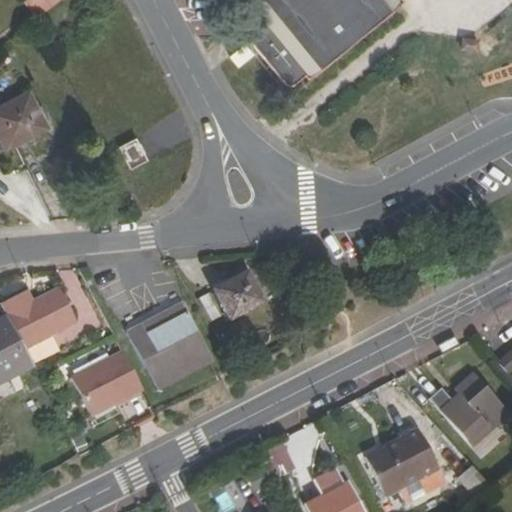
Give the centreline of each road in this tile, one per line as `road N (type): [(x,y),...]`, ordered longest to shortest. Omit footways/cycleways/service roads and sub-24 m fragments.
road 1 (primary): [(159,463),(511,280)]
road 2 (residential): [(511,134),(367,207),(263,221)]
road 3 (residential): [(263,221),(0,252)]
road 4 (residential): [(151,0),(263,221)]
